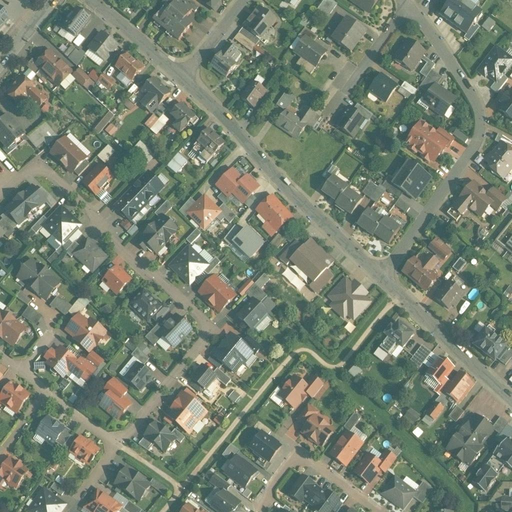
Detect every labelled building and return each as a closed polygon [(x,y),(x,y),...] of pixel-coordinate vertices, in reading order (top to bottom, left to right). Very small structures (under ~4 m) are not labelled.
[(157,0),(148,0),(142,9),(148,14),(159,1),(157,0)] [(184,4),(179,0),(167,0),(164,5),(166,7),(154,21),(179,41),(192,25),(186,20),(192,12),(193,11),(184,4)] [(199,8),(189,0),(186,0),(184,4),(193,11),(192,12),(195,13),(199,8)] [(225,0),(208,0),(205,4),(216,12),(225,0)] [(330,0),(325,0),(319,8),(330,16),(337,5),(330,0)] [(355,0),(353,3),(369,14),(378,0),(355,0)] [(464,0),(445,0),(435,16),(466,37),(483,12),(464,0)] [(276,22),(260,8),(244,27),(245,27),(252,33),(254,31),(260,36),(268,27),(270,28),(276,22)] [(78,10),(70,20),(68,19),(62,27),(64,28),(62,30),(68,35),(69,33),(76,38),(90,21),(78,10)] [(0,28),(8,19),(0,11),(0,28)] [(342,28),(342,29),(343,29),(334,41),(333,40),(333,41),(351,54),(366,32),(348,20),(342,28)] [(338,25),(328,38),(329,38),(326,41),(330,44),(333,41),(333,40),(334,41),(343,29),(342,29),(342,28),(338,25)] [(252,33),(245,27),(239,34),(250,42),(255,36),(251,33),(252,33)] [(318,38),(305,29),(300,36),(305,39),(313,45),(318,38)] [(250,42),(239,34),(234,40),(251,53),(256,46),(250,42)] [(117,46),(103,35),(90,50),(104,62),(117,46)] [(313,45),(305,39),(297,50),(304,55),(318,65),(326,54),(313,45)] [(425,52),(409,41),(396,59),(404,65),(403,67),(411,73),(420,59),(425,63),(427,60),(422,57),(425,52)] [(237,51),(229,45),(222,54),(230,60),(237,51)] [(72,47),(65,55),(70,59),(77,51),(72,47)] [(511,61),(496,49),(479,72),(485,77),(487,75),(496,82),(497,82),(502,75),(511,62),(511,61)] [(237,51),(230,60),(235,64),(241,56),(241,54),(237,51)] [(72,74),(50,52),(46,56),(44,56),(41,60),(41,62),(38,65),(37,65),(42,70),(48,77),(49,79),(52,82),(54,82),(59,87),(72,74)] [(222,54),(221,54),(211,67),(226,78),(236,66),(235,64),(230,60),(222,54)] [(318,65),(304,55),(297,66),(311,76),(316,67),(318,65)] [(136,64),(127,56),(116,68),(132,82),(144,68),(138,62),(136,64)] [(38,65),(33,60),(26,67),(36,76),(42,70),(37,65),(38,65)] [(435,66),(427,60),(425,63),(427,64),(420,74),(426,79),(431,71),(435,66)] [(80,70),(73,77),(83,87),(90,80),(80,70)] [(442,79),(431,71),(426,79),(419,88),(429,95),(436,86),(436,87),(442,79)] [(115,85),(104,75),(99,81),(103,86),(109,91),(115,85)] [(398,87),(381,75),(369,92),(386,104),(398,87)] [(502,75),(497,82),(496,82),(491,89),(497,94),(508,80),(502,75)] [(22,77),(7,95),(20,106),(27,98),(39,109),(47,100),(35,89),(22,77)] [(154,79),(149,85),(147,83),(140,90),(148,97),(141,105),(152,114),(161,104),(170,95),(154,79)] [(253,83),(241,100),(254,109),(266,92),(253,83)] [(417,91),(405,83),(401,88),(413,97),(417,91)] [(436,87),(436,86),(429,95),(425,101),(431,105),(429,108),(430,109),(431,108),(441,116),(454,99),(456,100),(436,87)] [(511,90),(508,96),(507,95),(501,102),(502,104),(498,109),(511,120),(511,90)] [(141,101),(134,95),(129,101),(135,107),(141,101)] [(161,104),(152,114),(154,116),(159,121),(163,116),(168,110),(161,104)] [(181,105),(171,116),(179,123),(174,128),(181,134),(190,123),(194,127),(199,121),(195,118),(181,105)] [(373,116),(360,107),(356,113),(367,121),(366,121),(368,123),(373,116)] [(356,113),(349,108),(336,127),(353,139),(366,121),(367,121),(356,113)] [(306,109),(298,121),(306,126),(314,114),(306,109)] [(154,116),(145,126),(150,130),(159,121),(154,116)] [(159,121),(150,130),(157,136),(169,122),(163,116),(159,121)] [(25,136),(9,117),(0,124),(0,141),(6,148),(12,142),(15,145),(25,136)] [(294,117),(284,131),(298,140),(307,127),(306,126),(298,121),(294,117)] [(55,134),(45,123),(39,129),(48,139),(55,134)] [(421,123),(417,128),(414,129),(409,134),(410,138),(407,143),(410,146),(408,148),(416,154),(418,151),(423,155),(421,157),(429,163),(431,160),(434,163),(440,154),(441,155),(444,151),(442,149),(444,146),(446,147),(449,143),(437,134),(421,123)] [(39,129),(27,139),(36,150),(48,139),(39,129)] [(455,139),(441,129),(437,134),(449,143),(446,147),(449,148),(455,139)] [(209,130),(193,147),(195,149),(193,151),(207,164),(225,145),(209,130)] [(314,138),(310,135),(305,142),(309,145),(314,138)] [(511,146),(511,141),(498,135),(495,142),(502,145),(510,151),(511,146)] [(60,137),(48,147),(53,153),(64,141),(60,137)] [(53,153),(51,154),(62,164),(76,150),(71,145),(69,146),(64,141),(53,153)] [(502,145),(487,163),(491,167),(490,168),(502,179),(511,166),(511,152),(510,151),(502,145)] [(108,146),(97,158),(105,165),(116,153),(108,146)] [(76,150),(62,164),(72,174),(74,173),(85,161),(80,156),(81,155),(76,150)] [(304,154),(293,164),(306,178),(317,167),(304,154)] [(187,163),(178,155),(167,166),(177,174),(187,163)] [(85,161),(74,173),(79,177),(90,166),(85,161)] [(409,164),(403,172),(404,172),(397,183),(395,186),(394,185),(393,186),(404,193),(415,200),(414,199),(421,188),(423,189),(430,179),(409,164)] [(100,165),(82,184),(96,197),(102,190),(104,192),(110,186),(108,184),(114,178),(100,165)] [(339,171),(333,167),(325,179),(330,183),(333,178),(334,179),(339,171)] [(149,173),(115,208),(130,222),(163,188),(149,173)] [(235,174),(221,187),(230,197),(234,193),(244,204),(259,189),(247,178),(243,182),(235,174)] [(334,179),(333,178),(330,183),(327,186),(328,187),(323,193),(337,204),(338,204),(347,191),(348,189),(334,179)] [(389,178),(382,187),(399,199),(404,193),(393,186),(394,185),(395,186),(397,183),(389,178)] [(481,190),(474,183),(447,215),(457,223),(469,209),(473,212),(475,212),(481,217),(490,207),(497,212),(507,200),(494,189),(487,197),(484,194),(485,193),(481,190)] [(378,189),(370,184),(362,194),(370,200),(378,189)] [(4,211),(18,227),(46,204),(32,187),(24,194),(19,188),(10,196),(14,202),(4,211)] [(385,194),(378,189),(370,200),(377,205),(385,194)] [(347,191),(338,204),(337,204),(336,206),(351,216),(362,201),(347,191)] [(107,194),(101,201),(106,206),(112,199),(107,194)] [(291,219),(272,198),(258,211),(269,222),(263,228),(271,237),(277,231),(277,232),(291,219)] [(205,200),(191,215),(205,229),(220,214),(205,200)] [(411,208),(399,200),(395,206),(406,214),(411,208)] [(167,202),(155,215),(160,220),(163,217),(163,218),(173,208),(167,202)] [(48,221),(43,227),(43,228),(53,237),(72,217),(62,207),(48,221)] [(250,209),(241,219),(248,224),(256,214),(250,209)] [(388,216),(381,211),(376,217),(383,222),(388,216)] [(368,212),(362,220),(363,220),(358,227),(366,232),(366,233),(366,232),(373,237),(372,237),(373,238),(375,235),(374,235),(383,222),(376,217),(368,212)] [(400,230),(385,220),(390,214),(389,213),(388,216),(383,222),(374,235),(375,235),(389,246),(400,230)] [(44,217),(31,230),(36,235),(43,228),(43,227),(48,221),(44,217)] [(72,217),(53,237),(63,246),(68,240),(82,226),(72,217)] [(160,220),(156,225),(155,225),(151,229),(151,230),(149,233),(148,232),(144,237),(137,244),(145,251),(149,247),(156,255),(165,245),(166,246),(177,234),(177,233),(178,232),(163,218),(163,217),(160,220)] [(16,232),(3,220),(0,222),(0,231),(4,234),(3,235),(9,240),(16,232)] [(511,227),(509,225),(495,242),(511,255),(511,227)] [(134,226),(128,233),(132,237),(139,230),(134,226)] [(197,230),(186,241),(191,246),(202,235),(197,230)] [(63,246),(53,237),(48,241),(58,250),(56,253),(61,257),(65,253),(73,245),(68,240),(63,246)] [(436,239),(428,248),(437,256),(442,250),(444,252),(447,248),(436,239)] [(81,248),(74,255),(74,256),(93,273),(107,258),(88,240),(81,248)] [(303,248),(297,242),(280,261),(287,266),(289,264),(294,269),(306,280),(311,286),(310,288),(315,294),(333,276),(327,271),(334,263),(310,240),(303,248)] [(73,245),(65,253),(71,259),(74,256),(74,255),(81,248),(75,243),(73,245)] [(189,247),(170,267),(180,277),(199,257),(189,247)] [(444,252),(442,250),(437,256),(444,261),(451,252),(447,248),(444,252)] [(414,260),(403,273),(415,283),(434,260),(429,256),(421,266),(414,260)] [(199,257),(180,277),(190,286),(204,272),(209,266),(208,266),(199,257)] [(216,259),(208,266),(209,266),(204,272),(208,276),(216,268),(220,263),(216,259)] [(460,259),(452,269),(459,274),(466,264),(460,259)] [(434,260),(415,283),(426,292),(437,279),(430,273),(438,264),(434,260)] [(52,277),(39,267),(32,262),(18,278),(26,285),(26,286),(39,296),(40,296),(46,301),(51,295),(55,290),(55,291),(60,285),(52,278),(52,277)] [(104,281),(104,282),(117,295),(131,281),(117,268),(110,275),(104,281)] [(104,270),(99,276),(104,281),(110,275),(104,270)] [(208,276),(206,279),(210,283),(215,278),(217,275),(214,275),(211,273),(208,276)] [(225,287),(215,278),(210,283),(200,294),(205,299),(205,301),(208,305),(225,287)] [(351,285),(346,280),(329,299),(334,304),(330,308),(344,321),(348,317),(354,323),(371,304),(366,299),(370,295),(355,281),(351,285)] [(255,285),(250,281),(245,286),(250,290),(255,285)] [(465,295),(449,282),(435,300),(448,310),(452,306),(454,308),(465,295)] [(267,297),(255,285),(250,290),(246,295),(253,301),(254,301),(259,306),(267,297)] [(245,286),(238,294),(243,298),(250,290),(245,286)] [(235,297),(225,287),(208,305),(212,308),(215,308),(220,313),(235,297)] [(32,302),(20,292),(16,298),(28,307),(32,302)] [(160,308),(144,292),(131,306),(147,322),(151,318),(161,308),(160,308)] [(62,302),(57,298),(50,307),(55,311),(56,309),(65,317),(68,313),(72,308),(63,301),(62,302)] [(253,301),(248,307),(249,308),(239,318),(238,317),(252,331),(268,315),(259,306),(254,301),(253,301)] [(72,308),(68,313),(76,320),(79,316),(79,317),(86,308),(78,302),(72,308)] [(161,308),(151,318),(157,323),(169,310),(163,304),(160,308),(161,308)] [(29,307),(22,317),(28,321),(35,311),(29,307)] [(35,311),(28,321),(36,327),(43,317),(35,311)] [(15,322),(4,314),(3,314),(0,312),(0,337),(3,340),(3,339),(14,347),(26,330),(15,322)] [(79,317),(79,316),(76,320),(67,331),(76,339),(75,340),(82,346),(81,347),(89,353),(96,345),(97,346),(103,339),(101,338),(105,333),(91,321),(89,323),(87,323),(79,317)] [(163,331),(159,335),(163,338),(174,348),(191,331),(176,317),(163,331)] [(399,324),(396,328),(393,326),(385,336),(388,339),(380,349),(383,352),(383,351),(388,355),(397,345),(402,350),(414,336),(399,324)] [(158,326),(145,339),(154,347),(163,338),(159,335),(163,331),(158,326)] [(491,336),(491,337),(485,332),(474,346),(495,362),(506,347),(491,336)] [(230,336),(219,351),(216,351),(212,356),(220,362),(223,365),(235,375),(236,374),(235,373),(242,364),(243,365),(253,354),(253,353),(243,344),(239,342),(237,342),(230,336)] [(262,348),(249,337),(243,344),(253,353),(253,354),(255,356),(262,348)] [(422,347),(414,357),(423,364),(431,354),(422,347)] [(68,355),(60,349),(56,355),(53,353),(47,360),(50,362),(47,365),(52,369),(51,370),(51,372),(55,376),(57,375),(58,374),(63,378),(69,371),(80,379),(86,373),(87,371),(78,364),(76,362),(68,355)] [(80,356),(72,349),(68,355),(76,362),(80,356)] [(149,360),(137,349),(131,356),(144,366),(149,360)] [(511,351),(509,349),(499,361),(505,366),(511,357),(511,351)] [(370,350),(364,357),(369,361),(375,354),(370,350)] [(103,363),(92,354),(87,361),(97,369),(97,370),(103,363)] [(423,364),(414,357),(411,361),(420,368),(423,364)] [(87,361),(83,358),(78,364),(87,371),(86,373),(90,377),(97,369),(87,361)] [(440,359),(427,375),(440,385),(453,369),(440,359)] [(220,362),(216,368),(208,361),(217,369),(219,370),(223,365),(220,362)] [(131,373),(130,374),(132,376),(128,381),(140,392),(146,384),(148,384),(152,380),(152,378),(152,377),(138,365),(131,373)] [(203,367),(192,380),(195,382),(192,386),(200,393),(203,389),(206,391),(212,384),(216,379),(216,378),(212,375),(203,367)] [(131,373),(125,368),(119,375),(128,381),(132,376),(130,374),(131,373)] [(219,370),(217,369),(212,375),(216,378),(216,379),(226,387),(231,381),(219,370)] [(444,392),(443,392),(444,393),(451,399),(458,404),(474,385),(459,373),(444,392)] [(306,388),(294,378),(279,397),(284,401),(284,407),(290,406),(295,410),(304,398),(303,397),(305,395),(309,390),(306,388)] [(128,392),(115,379),(106,390),(111,394),(114,391),(122,398),(128,392)] [(323,387),(313,379),(306,388),(309,390),(305,395),(312,401),(323,387)] [(29,397),(11,384),(0,399),(0,401),(8,407),(9,405),(18,411),(16,413),(17,414),(29,397)] [(206,391),(204,394),(210,399),(211,399),(213,397),(213,395),(212,395),(217,388),(212,384),(206,391)] [(438,387),(430,398),(435,403),(444,393),(443,392),(444,392),(438,387)] [(194,395),(187,390),(183,394),(190,400),(194,395)] [(122,398),(114,391),(111,394),(101,406),(118,421),(131,405),(122,398)] [(444,393),(435,403),(436,404),(427,416),(434,421),(451,399),(444,393)] [(183,394),(174,405),(174,407),(167,416),(168,416),(174,421),(189,434),(198,422),(197,421),(204,412),(194,403),(190,400),(183,394)] [(308,406),(296,420),(307,428),(314,417),(315,418),(318,414),(308,406)] [(464,413),(457,407),(449,418),(456,423),(464,413)] [(355,414),(344,428),(350,433),(361,419),(355,414)] [(168,416),(164,421),(170,426),(174,421),(168,416)] [(315,418),(314,417),(307,428),(303,433),(309,438),(309,440),(314,443),(315,443),(322,448),(333,433),(332,433),(331,430),(315,418)] [(475,417),(470,424),(469,424),(462,433),(461,432),(447,450),(454,455),(453,456),(463,463),(463,462),(469,467),(483,449),(480,447),(493,430),(492,429),(475,417)] [(509,424),(500,418),(492,429),(493,430),(500,436),(509,424)] [(64,430),(48,419),(37,434),(46,441),(46,442),(52,447),(55,443),(64,430)] [(272,432),(259,422),(254,429),(261,435),(262,434),(267,438),(272,432)] [(171,435),(156,423),(145,436),(146,437),(155,444),(166,453),(176,441),(176,440),(171,435)] [(65,428),(64,430),(55,443),(63,448),(73,434),(65,428)] [(185,438),(175,430),(171,435),(176,440),(176,441),(180,444),(185,438)] [(267,438),(262,434),(261,435),(250,449),(261,457),(267,462),(269,463),(281,448),(277,446),(278,445),(271,440),(270,441),(267,438)] [(362,445),(347,434),(331,456),(345,467),(362,445)] [(72,436),(61,452),(68,457),(71,452),(79,441),(72,436)] [(155,444),(146,437),(139,445),(148,452),(155,444)] [(98,452),(80,439),(79,441),(71,452),(78,457),(77,459),(81,462),(82,460),(89,465),(98,452)] [(511,443),(508,441),(496,457),(511,469),(511,443)] [(387,452),(378,463),(382,466),(379,469),(386,474),(396,460),(387,452)] [(368,456),(355,474),(369,485),(377,474),(376,473),(379,469),(382,466),(378,463),(368,456)] [(267,462),(261,457),(256,464),(262,469),(267,462)] [(237,458),(225,475),(244,490),(257,473),(237,458)] [(22,467),(17,464),(16,465),(10,460),(3,470),(0,473),(0,477),(1,478),(8,483),(9,485),(13,488),(15,488),(16,489),(28,473),(21,468),(22,467)] [(485,494),(498,476),(485,467),(472,485),(485,494)] [(149,485),(127,469),(115,485),(140,502),(151,487),(151,486),(149,485)] [(231,487),(216,476),(210,483),(224,493),(225,494),(226,493),(231,487)] [(303,477),(290,495),(301,503),(304,500),(314,486),(303,477)] [(415,494),(395,479),(382,495),(403,510),(413,498),(415,494)] [(168,490),(153,480),(149,485),(151,486),(151,487),(163,496),(168,490)] [(423,483),(415,494),(413,498),(422,505),(433,490),(423,483)] [(65,492),(55,484),(51,489),(62,497),(65,492)] [(314,486),(304,500),(310,504),(320,491),(314,486)] [(62,511),(66,506),(44,490),(28,511),(62,511)] [(320,491),(310,504),(316,509),(326,495),(320,491)] [(118,511),(121,508),(98,492),(86,509),(91,511),(118,511)] [(224,493),(221,497),(215,498),(216,503),(212,508),(217,511),(235,511),(240,504),(226,493),(225,494),(224,493)] [(316,509),(314,510),(316,511),(330,511),(339,501),(327,493),(326,495),(316,509)] [(141,511),(142,511),(129,502),(123,510),(125,511),(141,511)]
